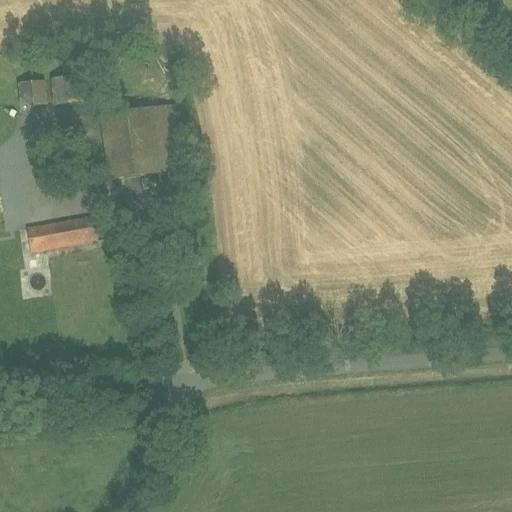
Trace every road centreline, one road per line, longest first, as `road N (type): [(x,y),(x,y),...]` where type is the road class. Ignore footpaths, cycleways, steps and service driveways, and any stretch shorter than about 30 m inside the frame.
road 1 (unclassified): [(511,351),(184,379)]
road 2 (unclassified): [(184,379),(163,249),(132,197)]
road 3 (unclassified): [(184,379),(0,394)]
road 4 (unclassified): [(116,511),(184,379)]
